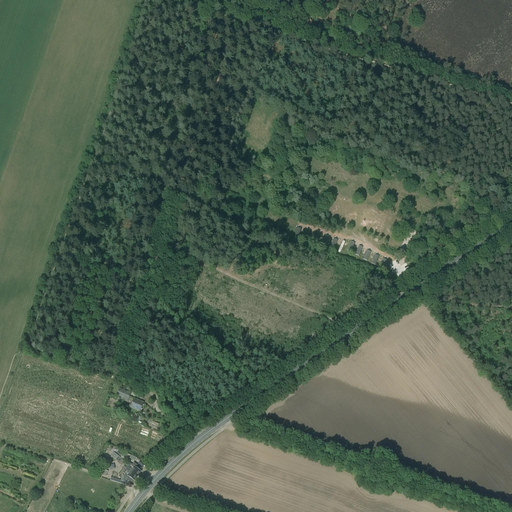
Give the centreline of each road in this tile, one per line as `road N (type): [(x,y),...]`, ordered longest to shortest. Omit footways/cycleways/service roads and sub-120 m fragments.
road 1 (secondary): [(128,511),(201,436),(511,222)]
road 2 (track): [(487,511),(389,477),(381,460),(364,468),(227,417)]
road 3 (track): [(147,282),(124,350),(136,383),(28,341)]
road 4 (track): [(92,155),(147,0)]
road 5 (track): [(254,385),(147,282)]
